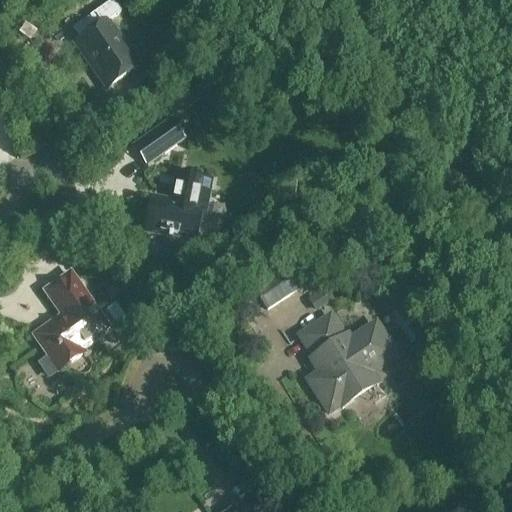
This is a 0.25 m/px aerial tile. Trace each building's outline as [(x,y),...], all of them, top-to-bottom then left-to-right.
[(74,46),(106,91),(139,68),(107,23),(120,14),(112,3),(73,30),(80,41),(74,46)] [(0,60),(0,75),(7,86),(27,71),(13,51),(0,60)] [(150,135),(164,156),(185,141),(170,121),(150,135)] [(202,210),(197,209),(203,181),(177,176),(171,204),(151,200),(144,235),(195,245),(202,210)] [(253,291),(267,312),(299,291),(285,270),(253,291)] [(58,374),(84,356),(81,353),(110,333),(70,276),(44,294),(61,318),(33,338),(48,359),(40,364),(42,367),(42,371),(44,375),(48,376),(50,379),(58,374)] [(346,338),(343,340),(330,319),(299,339),(313,360),(310,362),(319,375),(311,380),(322,396),(318,399),(328,415),(379,382),(375,376),(397,362),(375,327),(350,343),(346,338)]
